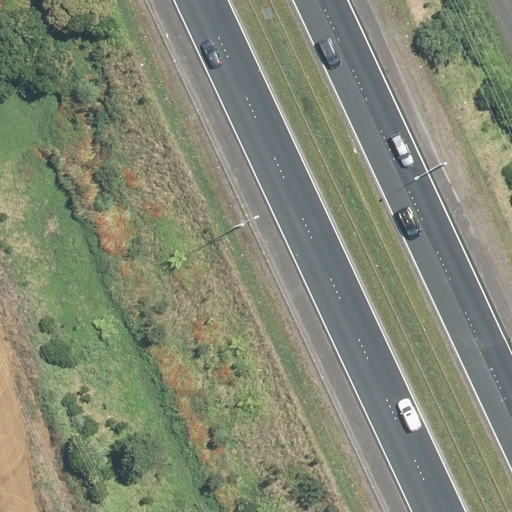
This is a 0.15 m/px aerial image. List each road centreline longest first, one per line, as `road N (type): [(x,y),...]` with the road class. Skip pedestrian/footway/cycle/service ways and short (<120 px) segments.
road 1 (motorway): [(437,511),(199,0)]
road 2 (motorway): [(318,0),(511,414)]
